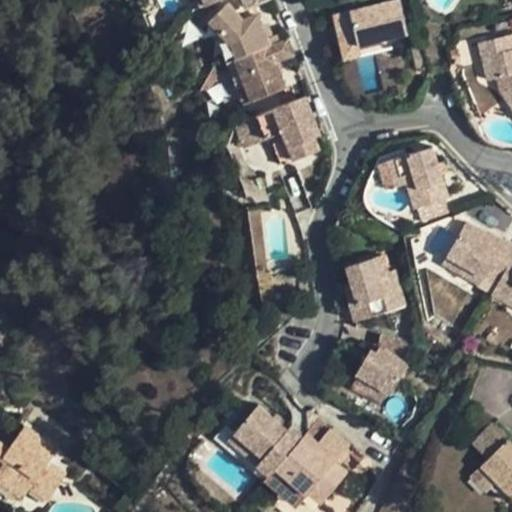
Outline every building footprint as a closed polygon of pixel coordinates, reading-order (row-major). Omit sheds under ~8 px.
[(389,0),(333,13),(341,50),(359,45),(408,34),(400,0),(389,0)] [(227,3),(210,20),(232,45),(237,58),(269,45),(265,35),(262,26),(258,15),(243,21),(227,3)] [(227,47),(232,45),(210,20),(206,23),(227,47)] [(267,24),(262,26),(265,35),(271,33),(267,24)] [(493,53),(482,55),(488,80),(497,77),(501,92),(511,107),(511,33),(490,38),(493,53)] [(275,61),(294,54),(288,38),(269,45),(237,58),(227,62),(244,104),(286,88),(275,61)] [(478,42),(482,55),(493,53),(490,38),(478,42)] [(237,58),(232,45),(227,47),(222,49),(227,62),(237,58)] [(359,45),(341,50),(344,61),(362,57),(359,45)] [(221,72),(213,67),(202,88),(209,92),(221,72)] [(317,125),(305,96),(257,115),(266,138),(270,137),(281,166),(320,151),(315,138),(311,127),(317,125)] [(244,147),(266,138),(257,115),(234,124),(244,147)] [(321,135),(317,125),(311,127),(315,138),(321,135)] [(433,146),(388,159),(396,186),(407,183),(416,180),(419,189),(410,191),(415,208),(449,197),(442,174),(439,163),(433,146)] [(386,189),(396,186),(388,159),(378,162),(386,189)] [(445,161),(439,163),(442,174),(448,172),(445,161)] [(407,183),(410,191),(419,189),(416,180),(407,183)] [(504,240),(497,235),(493,242),(487,238),(489,234),(467,221),(447,255),(485,277),(497,284),(511,258),(511,242),(504,238),(504,240)] [(493,242),(497,235),(490,232),(489,234),(487,238),(493,242)] [(383,255),(346,266),(351,282),(343,285),(354,321),(405,305),(395,270),(388,272),(383,255)] [(485,277),(447,255),(442,265),(479,286),(485,277)] [(511,258),(497,284),(492,293),(505,301),(511,288),(511,258)] [(408,364),(414,342),(383,334),(379,346),(376,352),(371,349),(356,374),(358,375),(388,393),(390,394),(408,364)] [(376,352),(379,346),(374,343),(371,349),(376,352)] [(385,399),(388,393),(358,375),(354,380),(385,399)] [(258,404),(234,433),(262,458),(256,465),(269,476),(275,469),(302,438),(289,427),(287,430),(258,404)] [(474,445),(488,460),(507,440),(511,436),(498,422),(474,445)] [(0,483),(22,499),(30,488),(48,501),(66,476),(48,463),(57,449),(25,426),(9,449),(0,442),(0,483)] [(302,438),(275,469),(306,495),(308,493),(321,505),(346,474),(321,451),(324,448),(306,432),(302,438)] [(234,433),(227,441),(256,465),(262,458),(234,433)] [(488,460),(482,466),(497,482),(511,496),(511,445),(507,440),(488,460)] [(256,465),(227,441),(223,446),(264,481),(269,476),(256,465)] [(486,493),(497,482),(482,466),(470,477),(486,493)]
